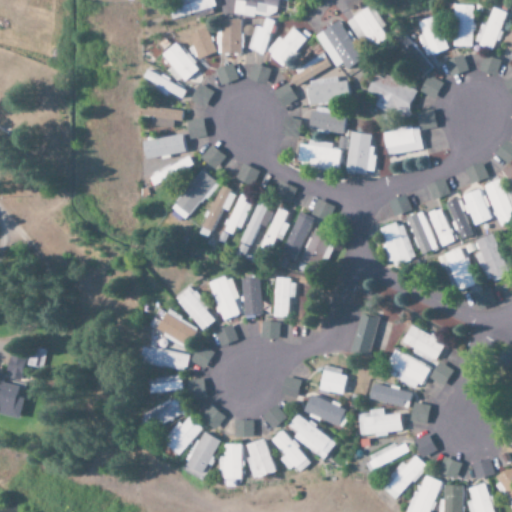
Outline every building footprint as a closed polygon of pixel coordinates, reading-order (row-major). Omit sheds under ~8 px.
[(215,8),(212,0),(178,0),(166,3),(171,20),(215,8)] [(234,0),(233,12),(273,20),(276,0),(234,0)] [(472,48),(473,6),(454,5),(452,47),(472,48)] [(366,37),(373,48),(387,39),(376,20),(379,18),(373,7),(347,22),(358,41),(366,37)] [(506,13),(491,9),(486,26),(480,25),(474,45),(495,51),(506,13)] [(447,50),(435,17),(417,23),(422,36),(418,37),(426,58),(447,50)] [(239,54),(240,20),(220,19),(220,54),(239,54)] [(276,23),(265,19),(262,29),(255,27),(247,49),(263,55),(276,23)] [(335,68),(342,64),(346,69),(363,59),(340,21),(316,35),(335,68)] [(214,53),(206,28),(188,34),(196,59),(214,53)] [(266,55),(286,68),(306,38),(292,29),(283,42),(277,38),(266,55)] [(511,30),(502,42),(511,50),(511,30)] [(420,76),(430,68),(405,34),(394,42),(420,76)] [(171,67),(166,71),(178,85),(197,69),(175,42),(160,55),(171,67)] [(331,69),(324,55),(295,69),(297,75),(291,78),(295,86),(331,69)] [(449,77),(466,71),(461,55),(444,62),(449,77)] [(477,71),(495,77),(499,61),(482,56),(477,71)] [(214,70),(220,86),(237,79),(231,64),(214,70)] [(270,70),(253,64),(247,79),(264,86),(270,70)] [(186,91),(145,71),(142,78),(154,84),(152,88),(181,101),(186,91)] [(417,94),(376,71),(365,91),(375,96),(372,102),(403,119),(417,94)] [(441,84),(427,76),(419,91),(433,99),(441,84)] [(511,99),(511,98),(511,77),(502,83),(511,99)] [(347,81),(338,82),(337,78),(306,82),(308,104),(349,99),(347,81)] [(273,92),(281,108),(296,100),(288,84),(273,92)] [(203,108),(212,93),(198,85),(189,100),(203,108)] [(171,130),(172,121),(180,122),(181,110),(141,107),(140,116),(155,117),(154,129),(171,130)] [(330,115),(330,111),(310,109),(308,131),(343,135),(345,117),(330,115)] [(435,127),(432,110),(415,113),(419,131),(435,127)] [(299,120),(283,118),(280,134),(296,137),(299,120)] [(204,137),(202,119),(186,121),(188,139),(204,137)] [(383,132),(385,155),(421,152),(419,129),(383,132)] [(371,135),(350,132),(344,173),(365,175),(365,171),(372,172),(375,148),(369,147),(371,135)] [(141,142),(144,160),(186,152),(182,134),(141,142)] [(298,145),(295,164),(323,168),(324,165),(339,167),(341,151),(331,149),(332,144),(307,140),(306,146),(298,145)] [(505,164),(511,156),(511,145),(505,140),(493,154),(505,164)] [(224,156),(209,146),(199,159),(214,170),(224,156)] [(194,169),(189,158),(149,177),(154,188),(194,169)] [(464,170),(470,184),(487,177),(480,163),(464,170)] [(234,180),(251,187),(257,171),(240,164),(234,180)] [(184,220),(216,184),(202,171),(170,208),(184,220)] [(482,187),(499,227),(511,221),(510,217),(511,216),(511,203),(502,178),(482,187)] [(431,200),(448,194),(442,179),(425,186),(431,200)] [(295,189),(279,181),(272,196),(288,204),(295,189)] [(236,194),(219,187),(200,235),(210,239),(222,209),(229,211),(236,194)] [(461,195),(472,227),(490,221),(479,190),(461,195)] [(236,237),(252,201),(240,195),(223,231),(236,237)] [(410,210),(404,195),(387,201),(393,217),(410,210)] [(469,236),(457,198),(446,202),(459,240),(469,236)] [(281,256),(295,262),(312,221),(324,226),(332,206),(317,200),(310,217),(299,212),(281,256)] [(251,247),(260,227),(265,229),(274,210),(258,203),(240,242),(251,247)] [(427,213),(440,248),(453,243),(440,208),(427,213)] [(282,242),(289,225),(284,223),(289,214),(278,209),(262,246),(271,250),(276,239),(282,242)] [(435,250),(423,212),(407,217),(418,255),(435,250)] [(378,229),(389,266),(413,259),(402,222),(378,229)] [(303,260),(319,265),(328,240),(312,234),(303,260)] [(474,241),(479,253),(474,255),(486,282),(508,272),(491,234),(474,241)] [(461,248),(438,257),(449,285),(455,283),(459,292),(475,286),(461,248)] [(209,284),(223,322),(240,316),(234,301),(239,299),(231,276),(209,284)] [(259,279),(243,279),(244,316),(261,316),(259,279)] [(296,280),(275,280),(274,318),(289,318),(289,298),(296,298),(296,280)] [(176,298),(202,332),(216,321),(190,287),(176,298)] [(478,310),(494,304),(489,289),(472,295),(478,310)] [(198,326),(165,312),(157,332),(190,345),(198,326)] [(379,320),(361,314),(349,351),(368,356),(379,320)] [(260,338),(278,339),(279,322),(260,322),(260,338)] [(214,332),(219,347),(236,340),(231,325),(214,332)] [(401,344),(435,362),(445,345),(410,326),(401,344)] [(213,353),(199,346),(191,362),(204,369),(213,353)] [(141,364),(188,371),(190,354),(143,348),(141,364)] [(422,390),(432,368),(393,351),(383,373),(422,390)] [(8,379),(23,381),(27,356),(12,354),(8,379)] [(444,387),(453,370),(438,362),(429,379),(444,387)] [(319,390),(344,395),(348,373),(324,368),(319,390)] [(0,413),(20,418),(24,399),(17,397),(20,386),(5,383),(7,374),(0,373),(0,413)] [(280,395),(296,399),(300,381),(285,377),(280,395)] [(181,392),(180,378),(149,379),(149,394),(181,392)] [(191,400),(206,397),(203,379),(187,383),(191,400)] [(407,409),(411,393),(372,383),(368,399),(407,409)] [(346,410),(311,396),(304,412),(339,426),(346,410)] [(186,414),(179,398),(140,416),(148,432),(186,414)] [(426,425),(430,407),(414,403),(410,421),(426,425)] [(225,416),(210,406),(201,419),(216,429),(225,416)] [(286,421),(279,407),(262,415),(270,429),(286,421)] [(384,416),(384,410),(358,414),(361,437),(402,432),(400,414),(384,416)] [(290,427),(298,433),(294,439),(326,460),(337,442),(297,416),(290,427)] [(164,442),(180,457),(204,430),(190,417),(183,425),(180,423),(164,442)] [(254,437),(254,421),(234,421),(234,438),(254,437)] [(272,441),(285,455),(282,458),(298,475),(312,463),(283,431),(272,441)] [(183,470),(203,480),(223,442),(203,432),(183,470)] [(421,459),(436,452),(428,434),(413,441),(421,459)] [(276,473),(265,440),(247,445),(251,457),(247,458),(254,480),(276,473)] [(364,459),(369,471),(410,455),(405,444),(396,448),(396,446),(364,459)] [(243,445),(225,445),(225,456),(220,456),(220,479),(242,480),(243,445)] [(402,463),(380,487),(396,501),(427,467),(415,456),(406,466),(402,463)] [(455,479),(460,463),(443,458),(438,474),(455,479)] [(490,482),(511,506),(511,473),(506,468),(490,482)] [(432,511),(443,483),(425,477),(421,487),(417,486),(407,511),(432,511)] [(467,502),(469,511),(493,511),(485,484),(468,489),(471,501),(467,502)] [(461,511),(462,487),(444,486),(444,500),(440,500),(439,511),(461,511)]
